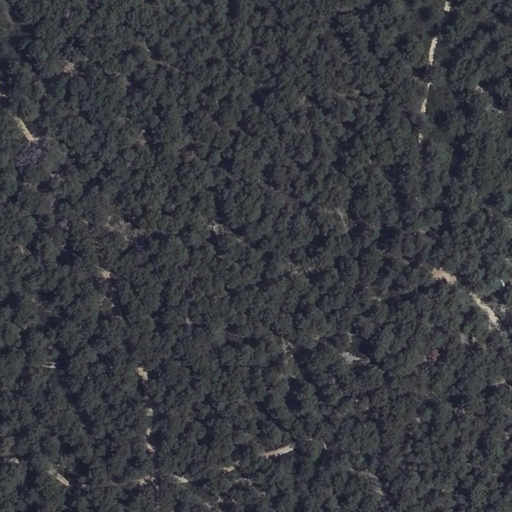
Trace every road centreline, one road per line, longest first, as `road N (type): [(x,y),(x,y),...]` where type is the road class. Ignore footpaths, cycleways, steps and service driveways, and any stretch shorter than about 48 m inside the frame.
road 1 (track): [(0,466),(23,464),(69,483),(197,479),(310,435),(411,337),(429,276),(482,305),(511,345)]
road 2 (track): [(0,69),(82,204),(149,407),(152,511)]
road 3 (track): [(446,0),(421,100),(413,191),(429,276)]
